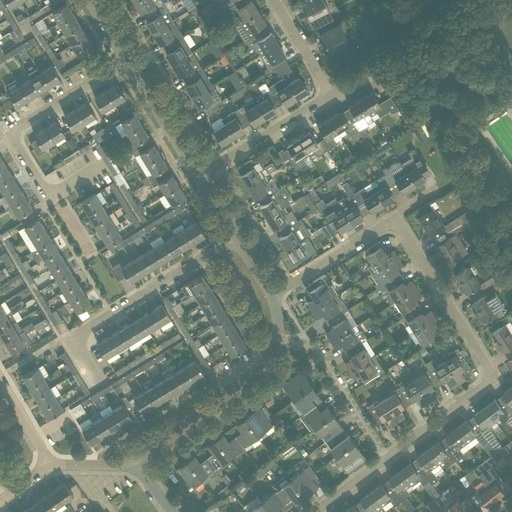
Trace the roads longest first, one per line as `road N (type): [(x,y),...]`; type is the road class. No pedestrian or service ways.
road 1 (residential): [(386,459),(491,376),(395,218)]
road 2 (residential): [(98,382),(78,348),(80,334),(235,236)]
road 3 (unclassified): [(52,192),(16,141),(16,127),(126,59)]
road 4 (residential): [(135,464),(249,377),(276,337)]
road 5 (residential): [(386,459),(315,349),(276,337)]
road 6 (residential): [(197,175),(331,93)]
road 7 (residential): [(272,294),(395,218)]
road 8 (residential): [(197,175),(126,59)]
